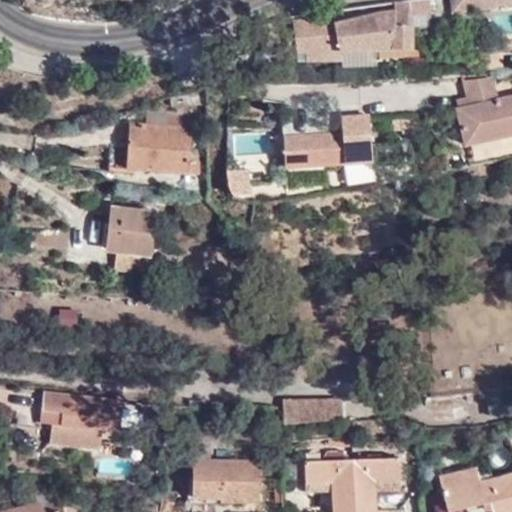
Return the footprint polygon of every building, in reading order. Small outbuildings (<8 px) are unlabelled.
[(511,0),(468,0),(470,13),(502,11),(502,6),(511,5),(511,0)] [(400,12),(338,25),(336,17),(276,30),(281,58),(290,57),(291,64),(346,63),(345,55),(414,53),(413,30),(409,30),(406,12),(414,12),(413,5),(399,5),(400,12)] [(511,97),(496,101),(491,75),(463,78),(467,98),(469,107),(458,109),(464,144),(511,134),(511,97)] [(456,100),(458,109),(469,107),(467,98),(456,100)] [(155,111),(154,128),(170,128),(171,112),(155,111)] [(170,128),(154,128),(132,127),(128,171),(202,175),(203,160),(191,160),(193,130),(202,130),(202,114),(171,112),(170,128)] [(426,133),(425,119),(407,120),(408,133),(426,133)] [(342,163),(340,133),(340,131),(283,134),(285,167),(342,163)] [(342,163),(357,163),(355,132),(340,133),(342,163)] [(231,193),(250,193),(248,167),(230,168),(230,171),(231,193)] [(0,226),(6,228),(9,197),(0,195),(0,226)] [(121,255),(156,256),(157,215),(112,214),(111,254),(121,255)] [(155,277),(156,256),(121,255),(120,276),(155,277)] [(57,325),(75,328),(78,311),(60,307),(57,325)] [(271,383),(271,372),(265,372),(236,372),(236,379),(253,379),(253,383),(271,383)] [(132,404),(51,394),(48,415),(68,418),(66,430),(58,429),(56,448),(106,454),(109,436),(128,438),(132,404)] [(289,400),(290,422),(348,421),(347,397),(289,400)] [(68,418),(48,415),(47,428),(58,429),(66,430),(68,418)] [(192,448),(193,460),(210,460),(210,448),(192,448)] [(276,467),(276,455),(260,455),(260,466),(276,467)] [(377,478),(403,479),(403,458),(308,460),(309,490),(335,490),(335,511),(389,511),(390,509),(377,509),(376,491),(377,478)] [(259,500),(259,461),(210,460),(194,461),(193,496),(222,496),(222,500),(259,500)] [(511,511),(511,478),(482,484),(479,470),(442,477),(448,511),(446,511),(511,511)] [(403,490),(403,479),(377,478),(376,491),(403,490)] [(38,511),(64,511),(62,500),(37,506),(38,511)] [(38,511),(37,506),(36,503),(11,509),(11,511),(38,511)]
